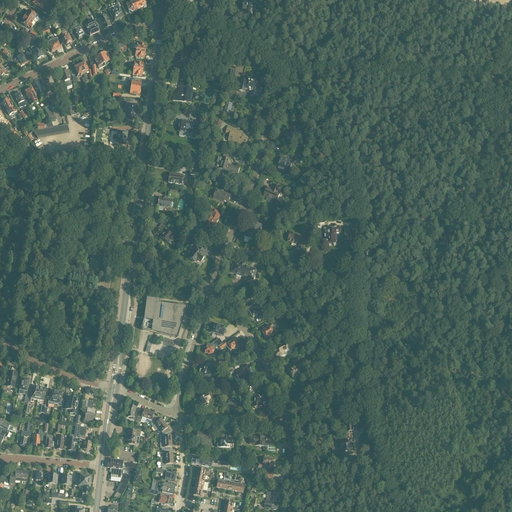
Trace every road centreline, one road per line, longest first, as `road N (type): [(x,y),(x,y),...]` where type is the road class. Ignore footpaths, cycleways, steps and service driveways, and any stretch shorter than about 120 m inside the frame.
road 1 (residential): [(227,245),(268,136),(279,75),(231,40),(163,14)]
road 2 (track): [(382,340),(421,307),(480,180),(490,154),(491,69)]
road 3 (track): [(399,511),(353,349),(358,224)]
road 4 (primary): [(133,242),(161,29)]
road 5 (track): [(491,69),(310,68),(279,75)]
road 6 (track): [(100,281),(114,197),(91,192),(73,215),(75,240),(90,264)]
road 7 (residential): [(0,89),(131,28),(161,29)]
road 8 (track): [(118,206),(124,189),(117,173),(73,181),(52,259)]
road 9 (track): [(103,289),(29,282),(26,275),(102,285)]
road 10 (primary): [(113,389),(133,242)]
road 11 (track): [(62,291),(44,344),(59,353),(72,341),(77,306),(89,291)]
road 12 (residential): [(209,293),(259,352),(286,411)]
road 13 (residential): [(352,286),(227,245)]
road 14 (track): [(73,181),(53,170),(38,192),(37,246),(52,266)]
road 15 (residential): [(209,293),(174,413)]
road 16 (residential): [(113,389),(40,364),(0,339)]
